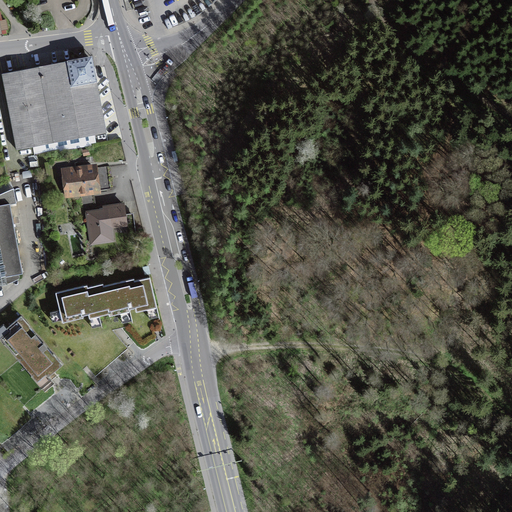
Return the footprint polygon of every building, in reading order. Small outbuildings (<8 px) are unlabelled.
[(95,59),(4,76),(18,151),(109,134),(95,59)] [(97,162),(61,167),(65,196),(100,192),(97,162)] [(128,228),(124,203),(86,210),(92,247),(116,243),(114,230),(128,228)] [(0,278),(26,274),(14,204),(0,206),(0,278)] [(151,275),(103,285),(109,315),(157,306),(151,275)] [(90,319),(109,315),(103,285),(57,293),(63,324),(90,319)] [(62,360),(20,312),(0,329),(40,378),(62,360)] [(87,367),(96,376),(127,348),(119,338),(87,367)]
